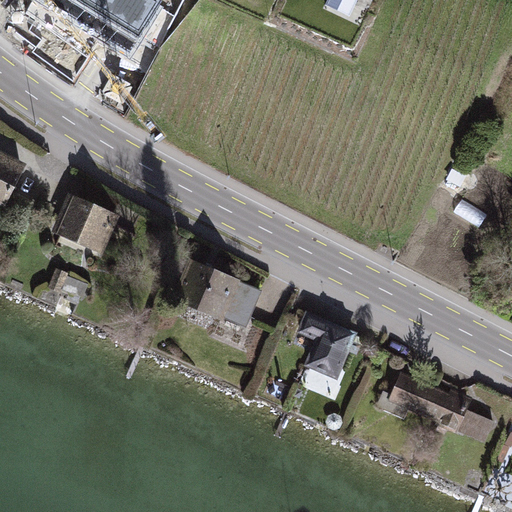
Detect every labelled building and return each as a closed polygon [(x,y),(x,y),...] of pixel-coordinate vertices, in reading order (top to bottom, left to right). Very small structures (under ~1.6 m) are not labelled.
[(48,0),(132,51),(162,0),(161,0),(48,0)] [(351,30),(365,0),(328,0),(321,16),(351,30)] [(28,169),(0,153),(0,210),(5,213),(28,169)] [(72,198),(51,238),(98,262),(118,221),(72,198)] [(193,259),(173,300),(244,333),(263,292),(193,259)] [(64,277),(51,272),(43,291),(56,296),(64,277)] [(359,334),(305,314),(296,336),(314,343),(304,369),(340,383),(359,334)] [(390,410),(463,442),(464,440),(488,451),(498,429),(473,418),(478,408),(405,376),(390,410)]
